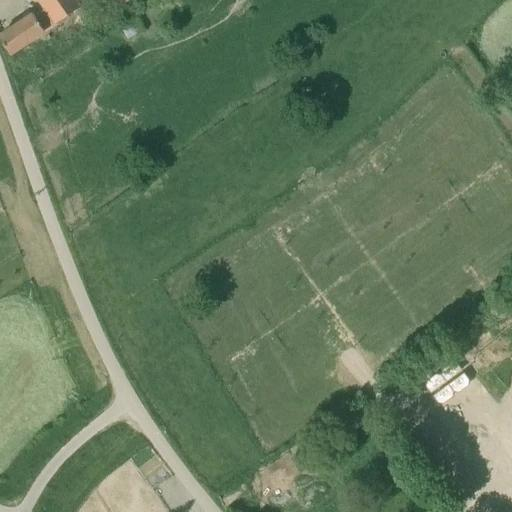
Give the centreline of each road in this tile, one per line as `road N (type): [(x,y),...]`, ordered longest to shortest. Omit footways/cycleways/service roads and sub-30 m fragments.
road 1 (unclassified): [(130,399),(79,294),(0,79)]
road 2 (unclassified): [(24,511),(66,451),(130,399)]
road 3 (unclassified): [(216,511),(130,399)]
